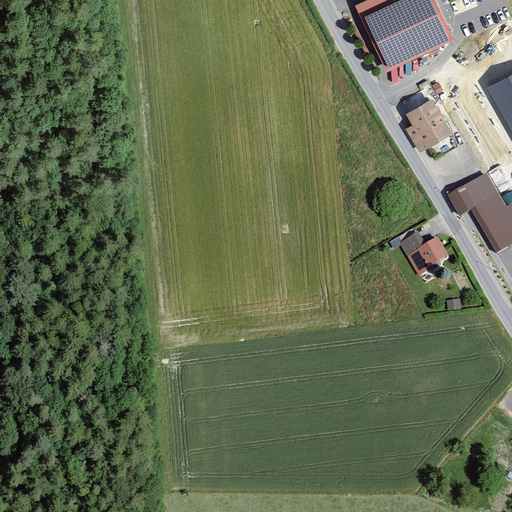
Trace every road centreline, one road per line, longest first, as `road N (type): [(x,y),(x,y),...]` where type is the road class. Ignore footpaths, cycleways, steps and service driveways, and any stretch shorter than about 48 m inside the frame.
road 1 (tertiary): [(511,322),(320,0)]
road 2 (track): [(0,331),(26,511)]
